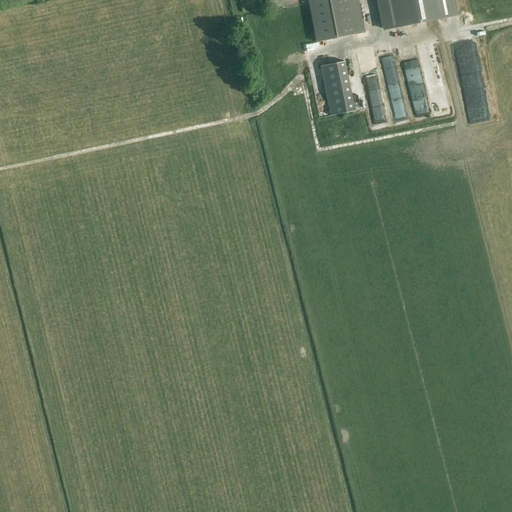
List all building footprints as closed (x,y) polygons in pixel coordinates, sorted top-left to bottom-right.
[(365,33),(358,0),(307,0),(316,42),(365,33)] [(378,0),(385,30),(456,16),(453,0),(378,0)] [(487,118),(473,44),(454,47),(468,122),(487,118)] [(378,93),(371,51),(360,53),(367,95),(378,93)] [(330,116),(355,111),(345,61),(320,66),(330,116)] [(418,68),(403,72),(415,118),(430,113),(418,68)]
